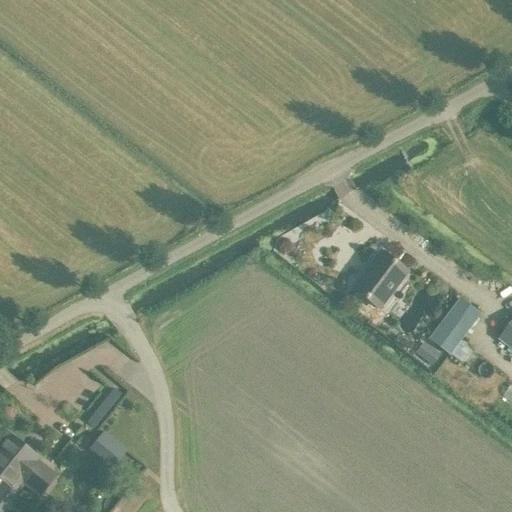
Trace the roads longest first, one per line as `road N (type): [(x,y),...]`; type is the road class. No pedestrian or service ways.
road 1 (unclassified): [(0,353),(511,70)]
road 2 (track): [(379,0),(414,31),(459,138),(511,184)]
